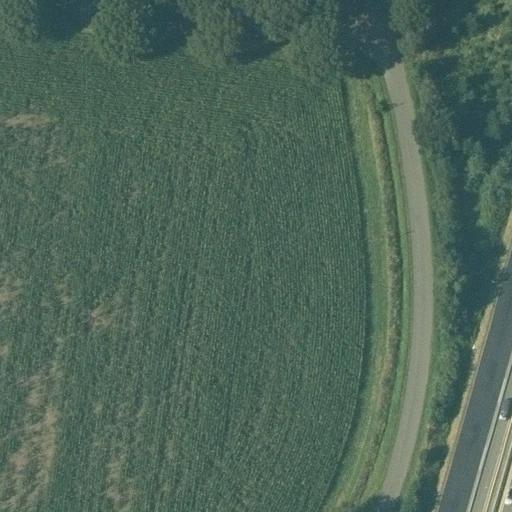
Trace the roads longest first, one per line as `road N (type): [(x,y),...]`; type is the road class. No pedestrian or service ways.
road 1 (unclassified): [(388,47),(420,225),(421,334),(410,411),(381,511)]
road 2 (unclassified): [(388,47),(15,0)]
road 3 (motorway): [(511,343),(466,511)]
